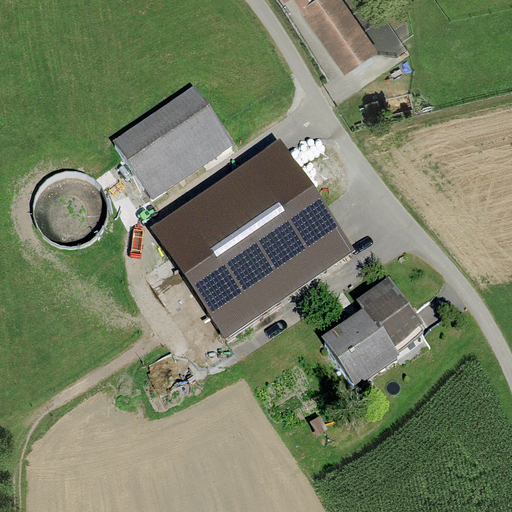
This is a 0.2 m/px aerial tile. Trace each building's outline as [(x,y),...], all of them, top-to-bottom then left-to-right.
[(285,0),(293,0),(341,72),(377,48),(345,0),(285,0)] [(151,199),(231,146),(195,92),(114,145),(151,199)] [(296,165),(327,150),(321,137),(289,151),(296,165)] [(284,153),(158,240),(227,340),(353,252),(284,153)] [(325,346),(351,390),(425,347),(391,290),(358,310),(365,322),(325,346)]
